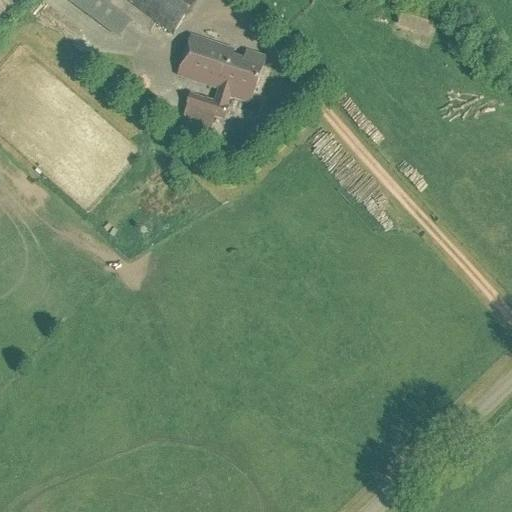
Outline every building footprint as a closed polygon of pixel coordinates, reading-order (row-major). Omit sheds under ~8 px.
[(113,0),(126,0),(125,2),(172,38),(200,0),(63,0),(64,0),(104,30),(118,12),(109,6),(113,0)] [(398,28),(429,39),(437,17),(405,6),(398,28)] [(392,42),(428,57),(433,45),(397,30),(392,42)] [(179,77),(219,89),(214,103),(190,95),(185,110),(224,123),(231,98),(251,104),(265,58),(247,52),(245,60),(233,57),(234,51),(191,37),(179,77)] [(294,168),(298,184),(315,180),(311,165),(294,168)] [(272,216),(293,213),(291,203),(270,206),(272,216)] [(358,249),(386,245),(381,208),(340,214),(343,237),(331,239),(333,252),(344,250),(342,238),(356,236),(358,249)] [(296,263),(308,249),(297,240),(285,254),(296,263)]
